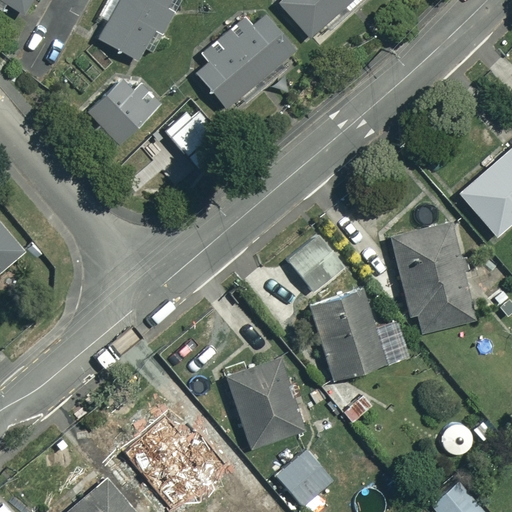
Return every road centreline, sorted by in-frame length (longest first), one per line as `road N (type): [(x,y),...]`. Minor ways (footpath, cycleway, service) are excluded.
road 1 (residential): [(487,0),(148,296)]
road 2 (residential): [(0,121),(148,296)]
road 3 (residential): [(148,296),(0,420)]
